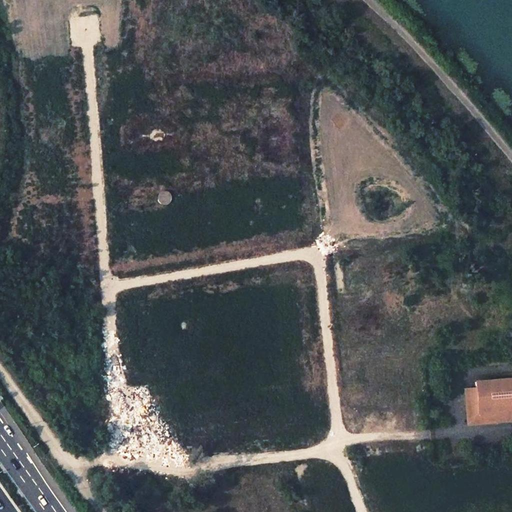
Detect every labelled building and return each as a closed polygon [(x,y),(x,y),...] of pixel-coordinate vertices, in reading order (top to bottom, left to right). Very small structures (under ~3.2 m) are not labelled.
[(150,70),(147,71),(146,71),(144,73),(143,76),(143,79),(144,81),(146,83),(149,84),(151,84),(153,83),(155,81),(156,79),(157,76),(156,74),(154,72),(152,70),(150,70)] [(156,131),(154,131),(152,132),(150,134),(149,136),(148,139),(149,141),(151,144),(153,145),(154,145),(156,145),(158,145),(160,143),(162,142),(162,141),(163,138),(162,135),(160,132),(158,131),(156,131)] [(162,195),(160,197),(159,197),(158,200),(157,203),(158,205),(160,207),(162,209),(164,209),(166,209),(169,207),(171,205),(171,202),(171,199),(170,197),(168,195),(165,194),(162,195)] [(393,206),(392,203),(391,202),(388,200),(386,199),(383,200),(381,201),(380,201),(379,203),(378,205),(378,209),(379,211),(380,212),(382,213),(384,214),(387,214),(390,212),(391,211),(393,208),(393,206)] [(511,384),(465,389),(469,426),(511,421),(511,384)]
